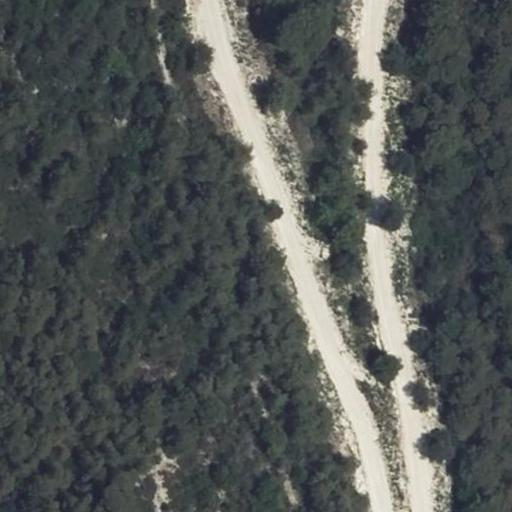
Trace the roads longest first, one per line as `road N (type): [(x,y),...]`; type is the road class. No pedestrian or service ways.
road 1 (track): [(385,511),(359,400),(217,30),(213,0)]
road 2 (track): [(379,0),(375,246),(417,422),(427,511)]
